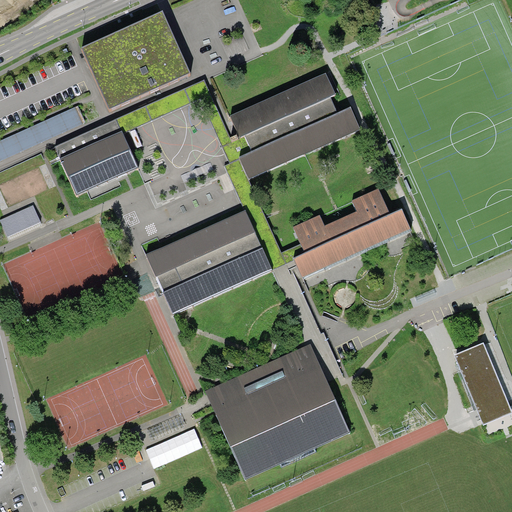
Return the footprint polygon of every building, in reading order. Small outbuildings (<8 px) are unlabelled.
[(108,114),(188,77),(159,16),(80,52),(108,114)] [(230,119),(239,138),(247,155),(239,159),(249,181),(360,131),(350,109),(337,115),(330,98),(335,96),(326,76),(230,119)] [(123,135),(200,100),(229,164),(224,166),(228,174),(245,212),(272,272),(287,265),(249,181),(239,159),(247,155),(239,138),(231,142),(204,81),(117,121),(123,135)] [(78,197),(139,169),(123,135),(62,161),(78,197)] [(318,218),(291,230),(301,253),(294,257),(304,280),(408,234),(398,211),(387,216),(381,203),(376,193),(349,205),(354,215),(323,229),(318,218)] [(7,238),(38,224),(32,209),(0,223),(7,238)] [(172,317),(272,272),(245,212),(145,258),(172,317)] [(470,426),(510,409),(471,314),(431,331),(470,426)] [(243,481),(348,435),(312,353),(207,400),(243,481)]
